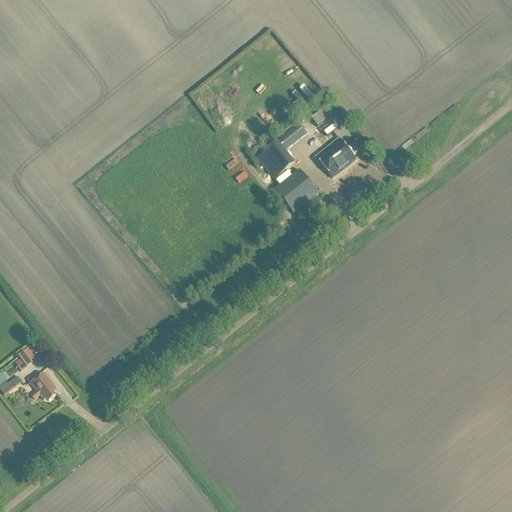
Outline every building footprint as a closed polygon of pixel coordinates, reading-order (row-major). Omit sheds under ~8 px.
[(214,102),(206,108),(212,116),(220,111),(214,102)] [(297,103),(282,114),(288,122),(303,110),(297,103)] [(310,119),(317,129),(334,116),(326,107),(310,119)] [(360,149),(350,137),(341,145),(338,141),(316,159),(333,181),(355,163),(352,159),(356,155),(354,153),(360,149)] [(273,181),(282,174),(293,165),(275,144),(255,160),(273,181)] [(238,160),(229,166),(232,171),(241,165),(238,160)] [(248,172),(238,179),(242,183),(251,176),(248,172)] [(318,196),(299,172),(274,192),(293,216),(318,196)] [(317,198),(302,210),(306,215),(321,203),(317,198)] [(18,357),(26,369),(32,365),(31,362),(36,359),(29,349),(18,357)] [(20,361),(14,365),(21,373),(27,369),(20,361)] [(56,392),(42,375),(29,386),(35,394),(31,397),(34,402),(39,398),(42,403),(45,400),(48,403),(55,397),(53,394),(56,392)] [(0,393),(3,397),(21,384),(17,379),(4,388),(2,385),(0,386),(0,393)]
